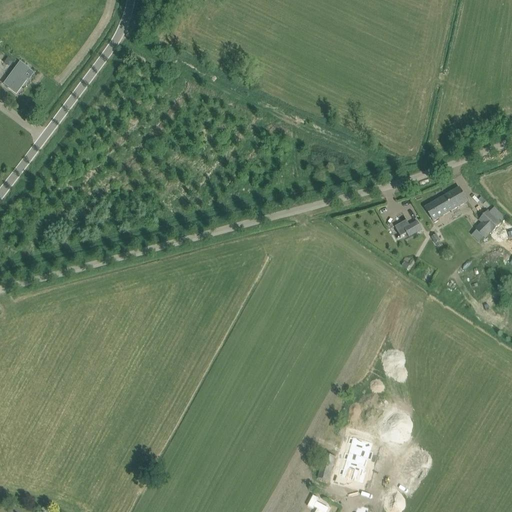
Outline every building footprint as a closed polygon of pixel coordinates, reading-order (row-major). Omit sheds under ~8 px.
[(19,62),(3,84),(16,94),(27,79),(24,77),(29,70),(19,62)] [(425,208),(430,216),(433,222),(467,202),(460,188),(425,208)] [(423,229),(411,209),(403,214),(407,220),(403,223),(399,216),(387,223),(391,229),(396,226),(402,237),(408,233),(410,237),(423,229)] [(492,233),(501,224),(488,211),(479,220),(482,223),(475,230),(485,239),(491,232),(492,233)] [(407,270),(410,265),(405,262),(402,266),(407,270)] [(353,437),(341,477),(362,484),(366,472),(364,471),(372,443),(353,437)] [(328,482),(334,465),(323,461),(318,478),(328,482)] [(319,499),(313,496),(308,507),(313,509),(319,499)]
